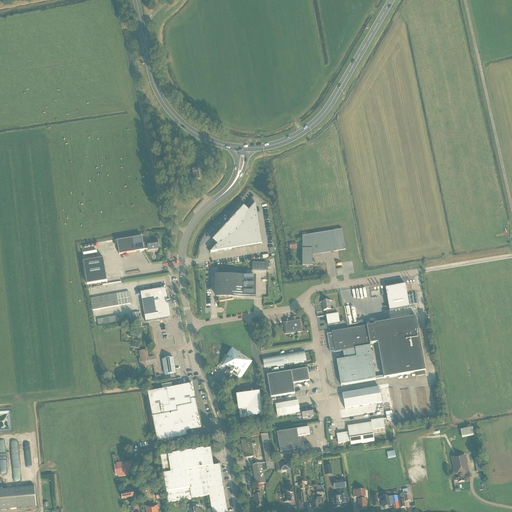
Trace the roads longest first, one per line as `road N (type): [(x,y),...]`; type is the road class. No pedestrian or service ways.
road 1 (secondary): [(247,148),(291,138),(323,113),(391,0)]
road 2 (track): [(511,204),(465,0)]
road 3 (secondary): [(236,147),(198,135),(161,99),(136,0)]
road 4 (tertiary): [(238,511),(224,429),(189,325)]
road 5 (tertiary): [(189,325),(182,249),(192,223),(221,195)]
road 6 (unclassified): [(303,307),(314,289),(412,272)]
